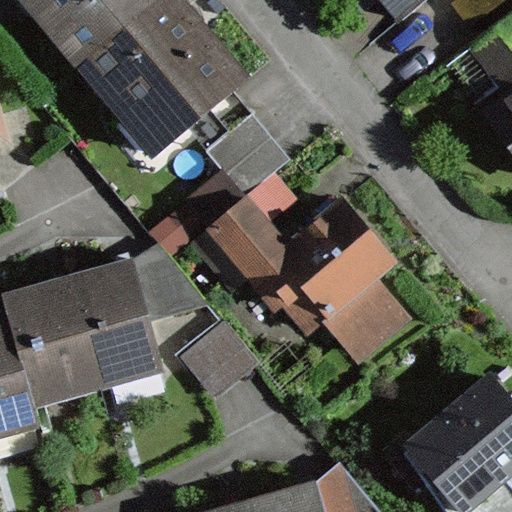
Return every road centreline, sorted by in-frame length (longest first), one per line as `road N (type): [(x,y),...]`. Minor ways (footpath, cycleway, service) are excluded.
road 1 (residential): [(511,282),(274,0)]
road 2 (residential): [(81,511),(264,430)]
